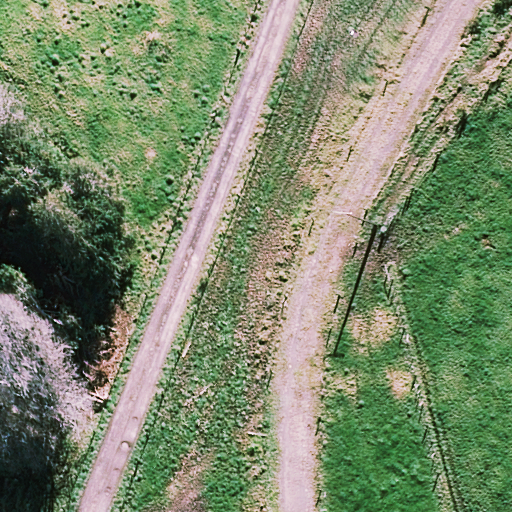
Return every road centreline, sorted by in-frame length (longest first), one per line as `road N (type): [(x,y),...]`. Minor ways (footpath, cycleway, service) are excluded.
road 1 (track): [(494,0),(339,290),(303,490),(306,511)]
road 2 (track): [(73,511),(271,0)]
